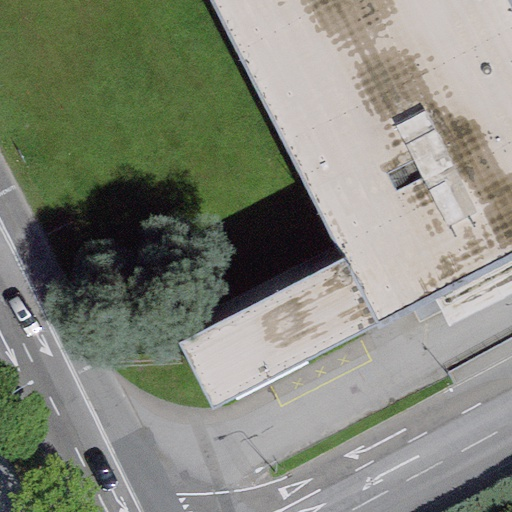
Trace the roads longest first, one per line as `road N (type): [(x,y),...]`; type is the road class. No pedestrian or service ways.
road 1 (unclassified): [(124,511),(0,266)]
road 2 (unclassified): [(511,410),(310,511)]
